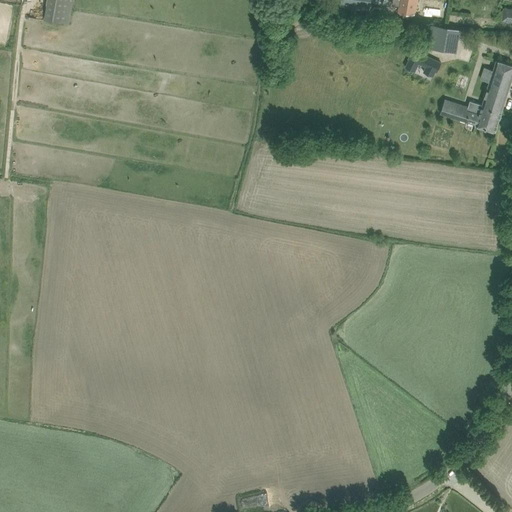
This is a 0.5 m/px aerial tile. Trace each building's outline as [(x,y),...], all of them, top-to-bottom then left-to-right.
[(69,23),(73,0),(47,0),(45,19),(69,23)] [(370,10),(371,0),(356,0),(356,4),(341,2),(340,6),(370,10)] [(394,0),(393,5),(400,6),(399,11),(414,14),(416,0),(394,0)] [(511,21),(511,8),(504,8),(502,20),(511,21)] [(434,25),(430,47),(456,52),(460,29),(434,25)] [(409,59),(407,65),(416,69),(419,63),(426,66),(424,70),(434,74),(436,72),(440,62),(414,49),(409,59)] [(495,131),(511,77),(511,64),(497,60),(482,104),(470,101),(468,106),(445,99),(440,113),(495,131)]
